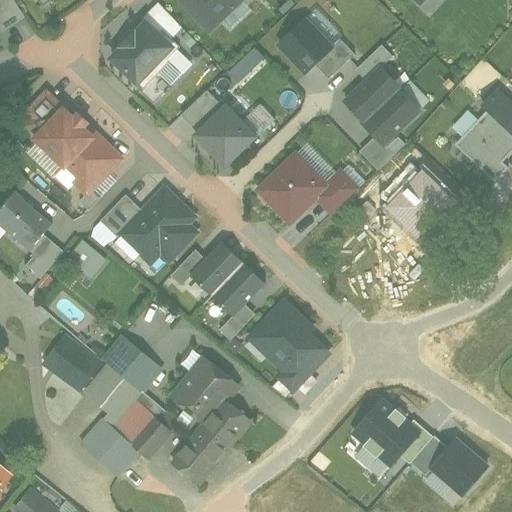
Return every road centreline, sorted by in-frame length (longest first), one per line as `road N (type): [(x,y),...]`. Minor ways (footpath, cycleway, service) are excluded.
road 1 (residential): [(114,511),(50,454),(32,355),(13,324)]
road 2 (residential): [(379,347),(289,455),(223,501)]
road 3 (residential): [(217,201),(379,347)]
road 4 (residential): [(379,347),(511,437)]
road 5 (residential): [(511,275),(469,309),(379,347)]
road 6 (residential): [(217,201),(324,100)]
road 7 (residential): [(61,41),(163,145)]
